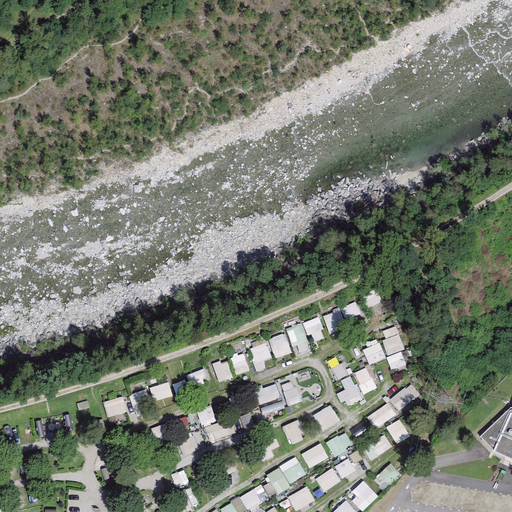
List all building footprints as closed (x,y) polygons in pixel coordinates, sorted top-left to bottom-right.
[(332,333),(365,319),(357,300),(325,314),(332,333)] [(307,320),(314,341),(328,337),(321,315),(307,320)] [(298,353),(311,349),(305,322),(291,325),(298,353)] [(398,325),(382,332),(391,355),(407,348),(398,325)] [(287,332),(271,337),(278,358),(294,352),(287,332)] [(259,372),(269,369),(266,360),(273,358),(268,342),(252,347),(259,372)] [(365,349),(372,365),(389,358),(382,342),(365,349)] [(238,375),(252,372),(248,352),(234,355),(238,375)] [(392,369),(408,366),(406,353),(390,355),(392,369)] [(341,355),(330,361),(339,380),(350,375),(341,355)] [(231,360),(216,364),(220,380),(235,377),(231,360)] [(370,367),(357,371),(365,394),(378,389),(370,367)] [(342,391),(346,405),(364,400),(356,375),(344,378),(347,390),(342,391)] [(297,377),(283,382),(292,406),(305,401),(297,377)] [(171,381),(152,387),(156,402),(175,396),(171,381)] [(413,383),(392,400),(401,411),(422,394),(413,383)] [(258,390),(262,403),(282,398),(279,384),(258,390)] [(147,388),(132,395),(141,416),(150,412),(146,403),(152,400),(147,388)] [(106,401),(111,418),(130,412),(125,396),(106,401)] [(378,429),(400,413),(392,401),(369,417),(378,429)] [(265,414),(287,409),(285,402),(264,407),(265,414)] [(333,404),(315,415),(325,430),(342,420),(333,404)] [(511,409),(511,410),(481,438),(493,453),(511,460),(511,409)] [(179,421),(182,429),(193,425),(189,416),(179,421)] [(389,427),(399,444),(412,436),(402,419),(389,427)] [(106,433),(102,420),(98,422),(101,434),(106,433)] [(293,445),(308,439),(300,420),(285,427),(293,445)] [(232,436),(230,423),(208,427),(209,433),(216,432),(217,439),(232,436)] [(87,440),(83,426),(78,428),(83,442),(87,440)] [(329,442),(337,456),(356,445),(348,431),(329,442)] [(202,448),(206,447),(202,434),(197,436),(202,448)] [(388,435),(365,445),(372,459),(395,449),(388,435)] [(196,436),(180,442),(186,456),(202,449),(196,436)] [(322,449),(309,457),(315,466),(328,458),(322,449)] [(62,457),(53,452),(50,456),(59,462),(62,457)] [(48,459),(39,453),(36,458),(45,463),(48,459)] [(31,462),(22,456),(19,461),(28,466),(31,462)] [(268,473),(273,481),(266,485),(272,496),(309,476),(299,457),(268,473)] [(337,466),(345,478),(358,470),(350,458),(337,466)] [(394,463),(375,478),(385,490),(403,475),(394,463)] [(119,476),(115,465),(111,467),(115,478),(119,476)] [(336,468),(318,477),(325,491),(343,482),(336,468)] [(110,480),(106,469),(101,470),(105,481),(110,480)] [(186,471),(175,476),(181,488),(192,483),(186,471)] [(365,509),(378,497),(365,482),(352,494),(365,509)] [(290,496),(298,511),(318,500),(310,485),(290,496)] [(244,511),(269,501),(262,487),(223,505),(226,511),(244,511)] [(348,499),(335,511),(358,511),(360,511),(348,499)]
